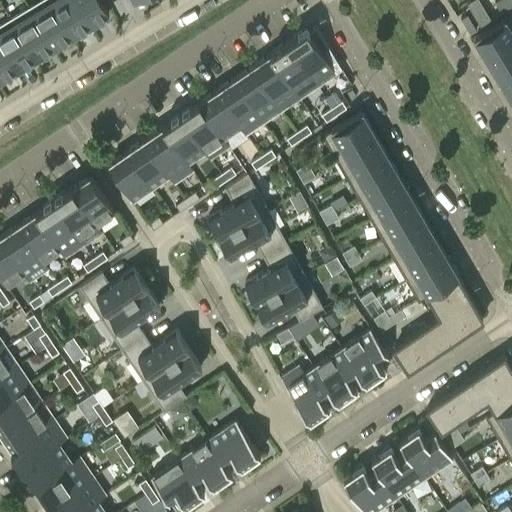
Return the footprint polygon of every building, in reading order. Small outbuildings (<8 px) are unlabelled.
[(37,0),(28,6),(52,46),(71,34),(50,0),(37,0)] [(89,23),(75,0),(50,0),(71,34),(89,23)] [(75,0),(89,23),(109,12),(101,0),(75,0)] [(469,0),(466,2),(480,26),(492,19),(480,0),(469,0)] [(501,13),(510,7),(505,0),(496,0),(494,2),(501,13)] [(34,57),(52,46),(28,6),(10,17),(34,57)] [(470,32),(477,28),(467,13),(460,17),(470,32)] [(511,13),(474,36),(487,57),(511,41),(511,13)] [(34,57),(10,17),(0,22),(0,42),(15,68),(34,57)] [(306,27),(287,39),(312,76),(313,75),(318,83),(342,67),(337,59),(327,43),(317,24),(308,30),(306,27)] [(318,83),(313,75),(312,76),(287,39),(269,52),(269,53),(270,52),(300,96),(318,83)] [(511,69),(511,41),(487,57),(499,77),(511,69)] [(0,77),(15,68),(0,42),(0,77)] [(282,108),(300,96),(270,52),(269,53),(252,64),(282,108)] [(264,120),(282,108),(252,64),(234,77),(264,120)] [(511,69),(499,77),(511,98),(511,97),(511,69)] [(245,133),(264,120),(234,77),(216,89),(241,124),(240,125),(245,133)] [(223,136),(240,125),(241,124),(216,89),(199,100),(198,99),(198,100),(223,136)] [(229,144),(223,136),(198,100),(180,112),(205,148),(204,149),(209,157),(229,144)] [(341,100),(331,106),(336,113),(346,106),(341,100)] [(326,120),(336,113),(331,106),(321,113),(326,120)] [(322,133),(335,154),(374,131),(362,110),(322,133)] [(188,160),(204,149),(205,148),(180,112),(162,124),(187,161),(188,160)] [(306,123),(296,130),(301,137),(311,130),(306,123)] [(193,168),(188,160),(187,161),(162,124),(162,125),(145,137),(169,173),(168,173),(174,181),(193,168)] [(291,143),(301,137),(296,130),(286,137),(291,143)] [(335,154),(347,175),(386,152),(374,131),(335,154)] [(151,185),(168,173),(169,173),(145,137),(127,149),(151,185)] [(271,148),(261,155),(265,161),(275,154),(271,148)] [(132,198),(151,185),(127,149),(108,162),(132,198)] [(347,175),(359,195),(398,172),(386,152),(347,175)] [(265,161),(261,155),(251,161),(255,168),(265,161)] [(296,169),(299,175),(312,169),(308,162),(296,169)] [(231,165),(221,172),(226,179),(236,172),(231,165)] [(315,175),(312,169),(299,175),(303,182),(315,175)] [(208,215),(219,234),(267,208),(247,171),(225,186),(233,201),(208,215)] [(216,186),(226,179),(221,172),(211,179),(216,186)] [(359,195),(371,216),(410,193),(398,172),(359,195)] [(71,185),(71,186),(96,222),(114,210),(90,174),(72,187),(71,185)] [(102,230),(96,222),(71,186),(53,198),(83,243),(102,230)] [(185,196),(190,203),(199,196),(195,190),(185,196)] [(371,216),(383,237),(422,214),(410,193),(371,216)] [(175,203),(180,210),(190,203),(185,196),(175,203)] [(64,255),(83,243),(53,198),(34,210),(35,212),(36,211),(60,247),(59,247),(64,255)] [(319,210),(322,217),(335,210),(331,203),(319,210)] [(286,240),(267,208),(219,234),(230,254),(255,240),(263,253),(286,240)] [(338,217),(335,210),(322,217),(326,223),(338,217)] [(43,258),(59,247),(60,247),(36,211),(35,212),(18,223),(42,259),(43,258)] [(395,257),(434,234),(422,214),(383,237),(395,257)] [(153,228),(163,221),(158,215),(148,221),(153,228)] [(18,223),(0,235),(24,271),(23,271),(29,279),(48,266),(43,258),(42,259),(18,223)] [(124,245),(134,238),(129,232),(119,239),(124,245)] [(395,257),(407,278),(446,255),(434,234),(395,257)] [(0,275),(5,283),(23,271),(24,271),(0,235),(0,275)] [(245,280),(256,300),(304,273),(286,240),(263,253),(270,266),(245,280)] [(342,251),(345,258),(358,251),(354,244),(342,251)] [(103,250),(93,257),(97,263),(107,257),(103,250)] [(358,251),(345,258),(349,265),(361,258),(358,251)] [(419,299),(428,294),(427,294),(458,276),(446,255),(407,278),(419,299)] [(87,270),(97,263),(93,257),(83,263),(87,270)] [(80,285),(101,316),(146,285),(134,267),(110,283),(101,270),(80,285)] [(304,273),(256,300),(267,320),(292,306),(299,319),(322,306),(304,273)] [(67,274),(57,281),(61,287),(71,281),(67,274)] [(482,317),(458,276),(427,294),(428,294),(439,314),(393,346),(398,353),(408,368),(482,317)] [(51,294),(61,287),(57,281),(47,288),(51,294)] [(122,347),(144,332),(135,320),(159,304),(146,285),(101,316),(122,347)] [(359,297),(364,303),(376,296),(371,289),(359,297)] [(9,300),(3,290),(0,292),(0,301),(3,305),(9,300)] [(34,307),(44,300),(39,293),(29,300),(34,307)] [(338,307),(325,316),(331,326),(345,317),(338,307)] [(389,315),(377,323),(382,329),(393,322),(405,315),(401,308),(389,315)] [(377,323),(389,315),(384,309),(373,317),(377,323)] [(311,329),(319,324),(312,312),(303,317),(311,329)] [(40,323),(33,313),(27,317),(33,327),(40,323)] [(35,352),(45,345),(39,335),(45,330),(40,323),(33,327),(23,334),(35,352)] [(287,326),(275,332),(281,342),(292,335),(287,326)] [(341,347),(357,370),(365,382),(375,375),(386,371),(376,357),(385,351),(387,353),(388,353),(369,326),(368,327),(369,328),(341,347)] [(122,347),(143,378),(188,347),(176,329),(152,345),(144,332),(122,347)] [(39,335),(45,345),(52,340),(45,330),(39,335)] [(67,352),(78,344),(72,336),(61,343),(67,352)] [(59,350),(52,340),(45,345),(52,355),(59,350)] [(0,349),(0,375),(18,364),(6,346),(0,349)] [(201,366),(188,347),(143,378),(164,409),(186,395),(177,382),(201,366)] [(348,376),(357,370),(341,347),(313,365),(329,389),(337,401),(347,394),(358,390),(348,376)] [(511,368),(504,354),(426,407),(437,423),(441,428),(487,397),(495,409),(496,409),(511,398),(511,368)] [(0,375),(0,402),(30,382),(18,364),(0,375)] [(298,364),(280,376),(284,382),(309,420),(319,413),(330,409),(320,395),(329,389),(313,365),(304,372),(298,364)] [(63,370),(70,380),(76,376),(69,366),(63,370)] [(83,386),(76,376),(70,380),(76,390),(83,386)] [(0,428),(42,400),(30,382),(0,402),(0,428)] [(193,393),(184,400),(191,408),(200,402),(193,393)] [(487,414),(498,433),(511,424),(511,398),(496,409),(495,409),(487,414)] [(92,403),(99,413),(105,409),(99,399),(92,403)] [(0,428),(0,431),(11,447),(54,418),(42,400),(0,428)] [(138,425),(127,408),(114,418),(125,434),(138,425)] [(112,419),(105,409),(99,413),(106,423),(112,419)] [(208,437),(224,460),(232,454),(242,469),(250,460),(260,453),(235,417),(234,418),(235,419),(208,437)] [(11,447),(23,465),(58,441),(59,441),(67,436),(54,418),(11,447)] [(453,456),(434,429),(433,430),(435,432),(426,438),(416,424),(408,432),(399,439),(407,451),(423,475),(451,456),(451,457),(453,456)] [(511,424),(498,433),(510,454),(511,452),(511,424)] [(455,425),(444,433),(448,439),(460,431),(455,425)] [(460,431),(448,439),(453,446),(464,438),(460,431)] [(130,441),(138,453),(150,444),(143,433),(130,441)] [(208,437),(180,456),(196,479),(204,473),(214,487),(222,479),(232,472),(224,460),(208,437)] [(71,460),(59,441),(58,441),(23,465),(25,464),(38,483),(72,461),(71,460)] [(114,446),(121,456),(128,452),(121,441),(114,446)] [(395,494),(423,475),(407,451),(398,457),(388,443),(381,451),(371,458),(379,470),(395,494)] [(135,462),(128,452),(121,456),(128,466),(135,462)] [(38,483),(51,502),(51,503),(93,475),(79,455),(71,460),(72,461),(38,483)] [(196,479),(180,456),(152,474),(151,473),(150,474),(168,501),(169,500),(168,498),(177,492),(186,506),(194,498),(204,491),(196,479)] [(343,477),(345,480),(366,511),(367,511),(368,511),(395,494),(379,470),(370,476),(361,462),(353,470),(343,477)] [(470,472),(474,479),(486,471),(482,465),(470,472)] [(490,478),(486,471),(474,479),(478,485),(490,478)] [(49,504),(54,511),(77,511),(97,498),(98,499),(106,494),(93,475),(51,503),(51,502),(49,504)] [(139,482),(145,492),(152,487),(145,477),(139,482)] [(159,497),(152,487),(145,492),(152,502),(159,497)] [(106,511),(98,499),(97,498),(77,511),(106,511)] [(447,509),(447,510),(448,511),(461,511),(456,503),(447,509)]
